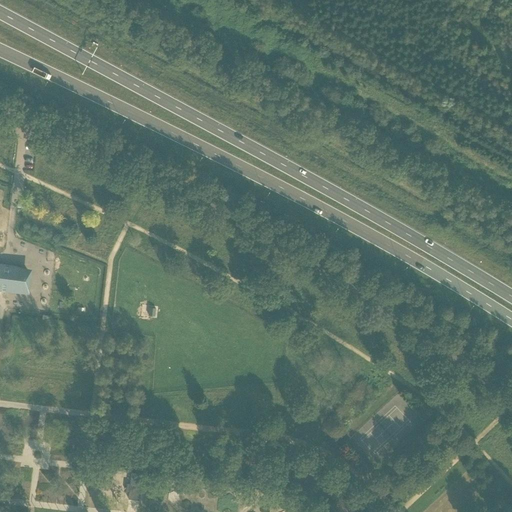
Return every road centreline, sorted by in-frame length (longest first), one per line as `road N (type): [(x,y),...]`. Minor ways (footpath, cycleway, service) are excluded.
road 1 (track): [(0,165),(278,305),(409,388),(472,440),(394,511)]
road 2 (trunk): [(430,248),(0,13)]
road 3 (trunk): [(0,52),(419,263)]
road 4 (unknown): [(269,0),(511,131)]
road 5 (track): [(127,225),(109,258),(91,414)]
road 6 (track): [(91,414),(260,434)]
road 7 (track): [(260,434),(329,455),(397,511)]
